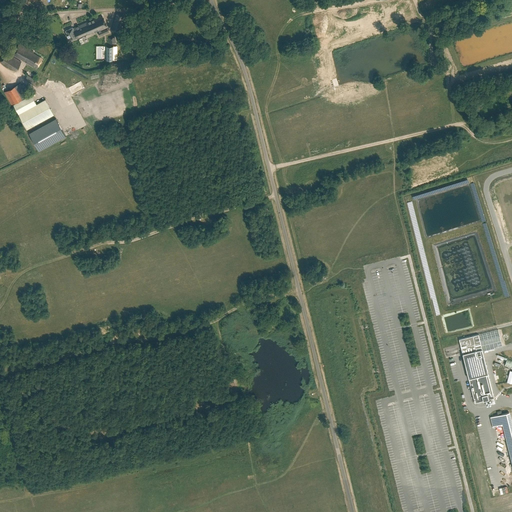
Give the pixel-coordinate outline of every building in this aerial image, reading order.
[(121,31),(123,26),(122,25),(125,15),(117,12),(111,30),(118,33),(119,31),(121,31)] [(93,33),(107,27),(102,16),(73,28),(73,27),(65,31),(70,41),(86,34),(87,35),(93,32),(93,33)] [(37,68),(42,59),(32,53),(33,51),(19,44),(13,54),(37,68)] [(106,46),(106,60),(117,60),(117,49),(111,49),(111,46),(106,46)] [(11,58),(4,54),(0,60),(0,61),(16,71),(21,62),(13,57),(11,58)] [(32,85),(35,80),(27,75),(25,80),(32,85)] [(11,105),(28,96),(21,82),(4,92),(11,105)] [(36,104),(31,95),(13,104),(26,128),(53,114),(45,99),(36,104)] [(56,118),(29,133),(39,151),(66,136),(56,118)] [(481,334),(478,335),(482,351),(502,346),(498,330),(481,334)] [(478,335),(459,339),(475,402),(494,398),(482,351),(478,335)] [(511,422),(509,412),(500,414),(502,424),(511,463),(511,422)] [(490,417),(493,426),(502,424),(500,414),(490,417)]
